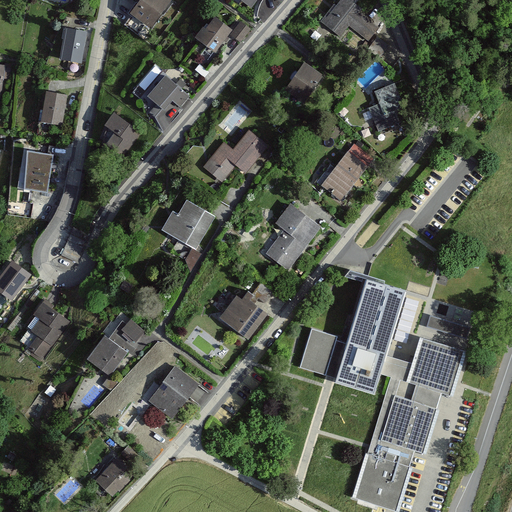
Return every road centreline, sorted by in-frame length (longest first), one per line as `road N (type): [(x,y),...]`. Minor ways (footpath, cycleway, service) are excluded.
road 1 (residential): [(108,0),(76,177),(41,249),(43,267),(58,277),(83,267),(123,193),(293,0)]
road 2 (residential): [(385,0),(422,95),(424,141),(113,511)]
road 3 (residential): [(511,365),(463,511)]
